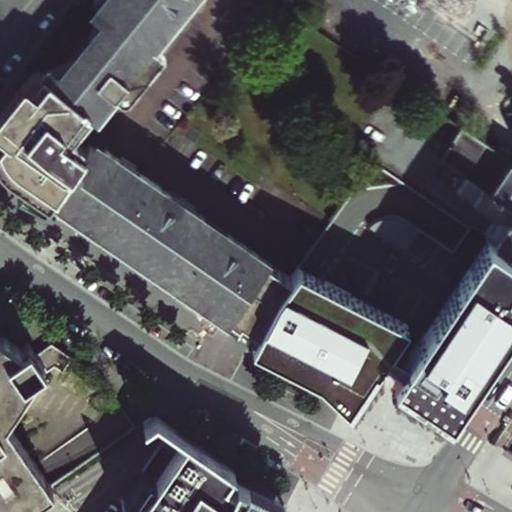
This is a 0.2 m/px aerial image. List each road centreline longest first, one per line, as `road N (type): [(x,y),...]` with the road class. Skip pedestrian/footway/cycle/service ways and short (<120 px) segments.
road 1 (residential): [(424,499),(167,361),(0,248)]
road 2 (tertiary): [(511,372),(424,499)]
